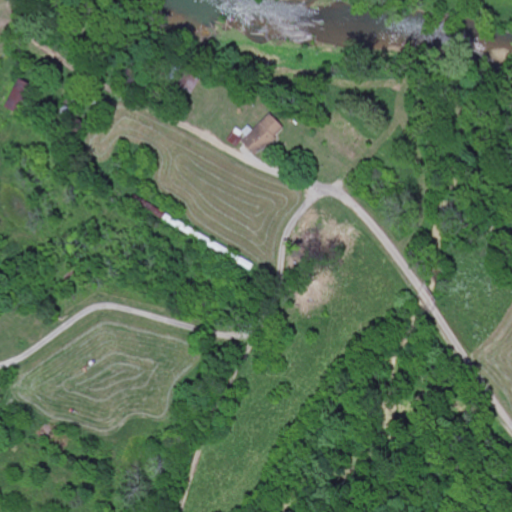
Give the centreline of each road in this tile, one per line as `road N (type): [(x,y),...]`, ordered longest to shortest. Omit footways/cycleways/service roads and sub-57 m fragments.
road 1 (residential): [(480,371),(366,215),(326,195),(288,237),(274,307),(259,329),(239,334),(101,308),(17,361),(0,358)]
road 2 (residential): [(341,197),(308,156),(58,51)]
road 3 (residential): [(480,371),(413,360),(391,329),(265,320)]
